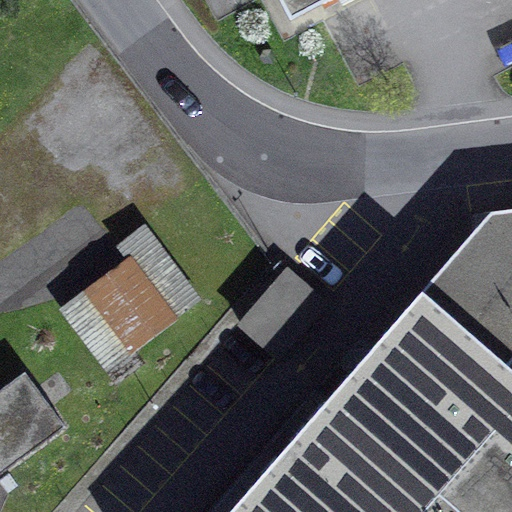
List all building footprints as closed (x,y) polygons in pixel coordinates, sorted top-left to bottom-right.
[(275,0),(289,27),(342,0),(275,0)] [(511,364),(511,216),(495,219),(238,511),(511,511),(511,370),(509,368),(511,364)] [(126,262),(61,310),(114,385),(139,368),(131,355),(202,305),(143,226),(116,249),(126,262)] [(328,306),(286,269),(236,327),(280,364),(328,306)] [(28,372),(0,393),(0,478),(68,429),(28,372)]
